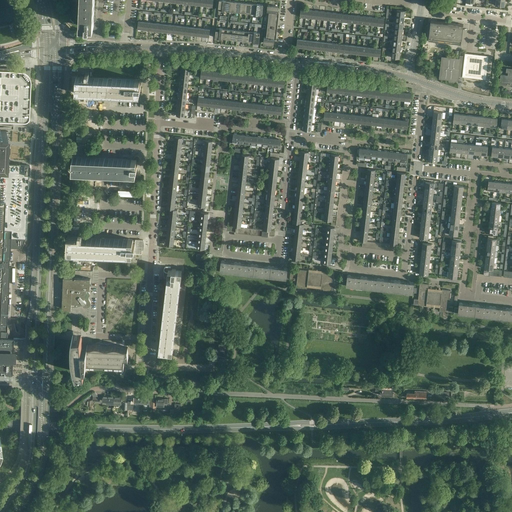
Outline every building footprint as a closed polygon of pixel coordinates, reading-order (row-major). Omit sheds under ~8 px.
[(79,26),(83,26),(86,26),(85,26),(85,27),(87,27),(89,27),(89,28),(90,28),(90,29),(91,29),(92,29),(93,29),(94,29),(95,29),(96,29),(96,28),(97,28),(97,24),(95,24),(96,19),(93,19),(94,0),(80,0),(80,21),(79,26)] [(279,16),(279,12),(278,12),(278,10),(277,10),(278,6),(268,5),(267,8),(267,11),(269,11),(269,15),(279,16)] [(277,25),(279,16),(269,15),(268,24),(277,25)] [(463,24),(450,23),(430,21),(428,41),(429,38),(461,42),(460,45),(461,45),(463,24)] [(276,35),(277,25),(268,24),(266,34),(276,35)] [(276,39),(276,35),(266,34),(266,38),(264,37),(264,40),(263,43),(273,44),(274,41),(275,41),(275,39),(276,39)] [(459,60),(453,59),(445,58),(442,60),(441,76),(442,78),(455,79),(457,77),(460,77),(462,77),(462,76),(482,78),(484,77),(486,58),(485,56),(468,54),(465,56),(459,55),(459,60)] [(511,68),(506,68),(506,72),(508,73),(508,75),(500,75),(499,84),(501,84),(507,85),(507,83),(508,83),(510,83),(510,85),(511,85),(511,68)] [(0,375),(10,375),(12,376),(13,363),(15,363),(16,352),(13,351),(14,339),(13,339),(9,339),(7,338),(3,338),(3,333),(9,333),(9,325),(7,325),(7,324),(8,324),(7,324),(7,323),(8,313),(8,307),(8,303),(10,267),(9,267),(9,260),(10,260),(10,248),(21,248),(25,239),(26,239),(29,165),(6,164),(0,163),(0,121),(1,122),(14,122),(19,123),(24,123),(25,123),(26,122),(27,122),(28,121),(28,120),(29,120),(29,119),(29,114),(30,110),(29,102),(31,80),(30,78),(29,77),(28,76),(28,75),(27,74),(25,73),(24,72),(23,72),(22,72),(21,71),(20,71),(19,71),(17,71),(16,71),(14,71),(13,71),(10,71),(5,71),(4,71),(2,71),(1,71),(0,70),(0,375)] [(134,93),(136,93),(136,96),(142,97),(142,93),(142,87),(140,87),(140,83),(139,83),(140,79),(76,77),(75,91),(76,91),(76,90),(132,93),(134,93)] [(232,142),(238,143),(239,135),(233,134),(231,134),(230,142),(232,143),(232,142)] [(129,159),(128,159),(72,157),(72,171),(136,173),(136,167),(137,167),(137,163),(136,163),(136,162),(139,162),(139,158),(139,157),(139,156),(138,156),(138,155),(137,155),(136,155),(135,156),(134,156),(134,157),(129,157),(129,159)] [(127,253),(128,253),(129,253),(129,256),(135,256),(135,253),(134,253),(135,249),(142,249),(142,248),(143,248),(143,247),(144,245),(144,242),(143,241),(143,240),(142,240),(135,239),(135,240),(133,240),(133,239),(69,237),(68,250),(69,250),(127,253)] [(238,262),(221,261),(220,266),(220,271),(237,273),(238,262)] [(253,275),(254,264),(238,262),(237,273),(253,275)] [(253,275),(270,277),(271,266),(254,264),(253,275)] [(159,351),(172,352),(182,271),(176,270),(176,269),(172,269),(172,270),(170,270),(171,267),(167,266),(166,266),(166,267),(165,267),(164,268),(164,269),(164,270),(164,271),(165,271),(165,272),(166,272),(165,277),(167,277),(167,280),(159,351)] [(287,279),(288,268),(271,266),(270,277),(287,279)] [(298,269),(296,287),(307,289),(307,284),(321,286),(320,290),(331,291),(334,292),(335,285),(332,285),(333,273),(322,272),(322,273),(309,271),(309,270),(298,269)] [(363,287),(364,277),(347,275),(347,280),(346,285),(363,287)] [(63,277),(62,305),(62,306),(64,309),(71,309),(71,307),(75,307),(76,307),(77,306),(78,306),(82,304),(84,307),(86,307),(87,307),(88,307),(89,306),(90,306),(90,305),(90,304),(91,304),(91,303),(90,302),(90,301),(89,299),(89,298),(89,297),(89,296),(89,295),(90,294),(90,293),(89,293),(89,292),(88,291),(87,291),(87,289),(90,289),(90,285),(91,285),(91,284),(91,283),(90,283),(90,278),(74,278),(74,279),(72,279),(73,278),(63,277)] [(379,289),(380,278),(364,277),(363,287),(379,289)] [(396,291),(397,280),(380,278),(379,289),(396,291)] [(413,282),(397,280),(396,291),(412,293),(413,282)] [(414,299),(413,304),(417,305),(426,306),(427,303),(440,305),(439,311),(448,312),(452,312),(453,307),(449,306),(451,290),(442,289),(441,292),(428,290),(429,284),(420,283),(418,299),(414,299)] [(474,315),(475,304),(459,302),(458,308),(458,313),(474,315)] [(491,317),(492,306),(475,304),(474,315),(491,317)] [(507,318),(509,308),(492,306),(491,317),(507,318)] [(72,341),(72,343),(72,345),(72,348),(72,351),(72,353),(73,355),(73,358),(73,360),(74,363),(74,365),(75,367),(76,370),(76,372),(77,372),(85,371),(84,364),(86,364),(87,364),(87,363),(102,364),(124,365),(124,357),(128,357),(127,347),(128,347),(124,347),(123,347),(122,347),(121,346),(119,346),(118,345),(117,345),(115,345),(114,345),(113,345),(111,345),(110,346),(109,346),(108,346),(106,346),(105,346),(104,346),(102,346),(101,345),(99,345),(98,344),(96,344),(95,344),(94,344),(93,345),(92,345),(90,345),(89,345),(88,345),(87,345),(82,345),(82,337),(81,333),(73,334),(73,333),(72,336),(72,338),(72,339),(72,341)] [(225,358),(225,352),(226,344),(219,343),(217,357),(225,358)] [(114,396),(103,395),(102,401),(106,401),(106,404),(114,405),(114,396)] [(141,397),(141,403),(144,403),(144,406),(150,406),(150,400),(148,400),(149,398),(141,397)] [(168,399),(157,398),(156,406),(164,406),(164,403),(167,403),(168,399)]
